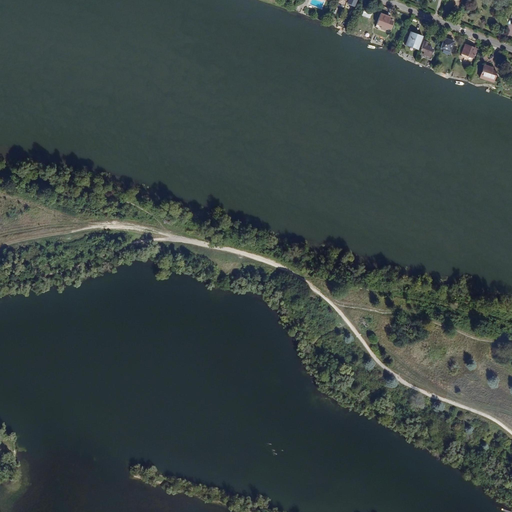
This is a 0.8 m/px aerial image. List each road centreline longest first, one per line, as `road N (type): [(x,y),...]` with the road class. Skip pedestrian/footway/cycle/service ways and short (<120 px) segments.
road 1 (track): [(511,433),(395,378),(335,307),(291,272)]
road 2 (residential): [(511,50),(383,0)]
road 3 (track): [(291,272),(171,238)]
